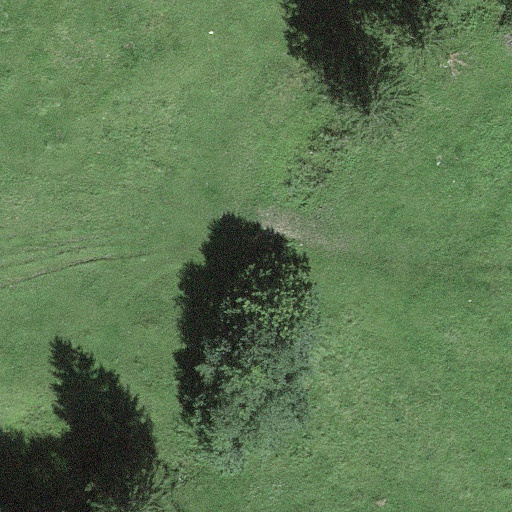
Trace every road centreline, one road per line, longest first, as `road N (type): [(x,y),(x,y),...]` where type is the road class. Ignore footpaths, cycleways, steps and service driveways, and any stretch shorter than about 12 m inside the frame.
road 1 (track): [(266,241),(214,235),(68,318),(0,332)]
road 2 (track): [(511,281),(266,241)]
